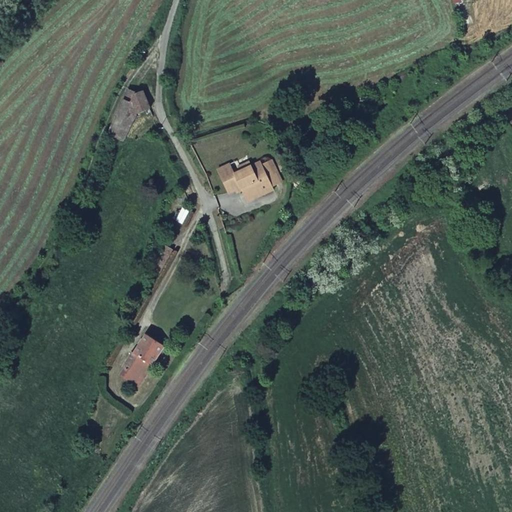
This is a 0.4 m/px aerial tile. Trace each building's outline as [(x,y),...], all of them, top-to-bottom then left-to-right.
[(129,88),(108,135),(124,142),(136,115),(152,108),(150,105),(143,90),(138,92),(129,88)] [(231,180),(248,173),(245,168),(234,172),(232,167),(215,174),(217,178),(229,174),(231,180)] [(259,169),(248,173),(231,180),(229,174),(217,178),(224,198),(236,193),(242,207),(242,208),(246,207),(270,198),(259,169)] [(138,353),(157,366),(168,349),(150,336),(138,353)] [(148,379),(157,366),(138,353),(132,362),(129,366),(148,379)] [(141,388),(148,379),(129,366),(128,368),(130,370),(126,377),(141,388)]
